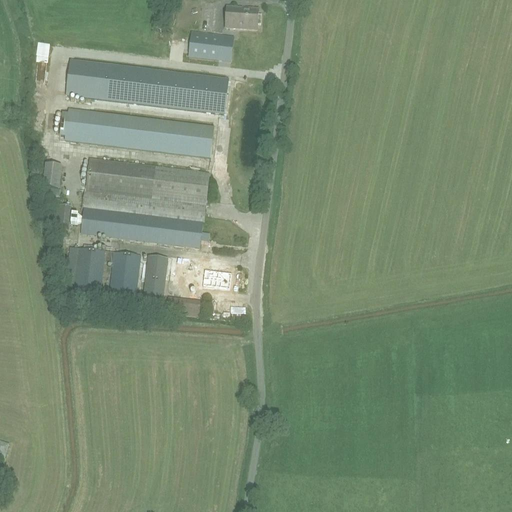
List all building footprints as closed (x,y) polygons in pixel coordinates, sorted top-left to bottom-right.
[(244,23),(243,30),(259,32),(260,25),(261,25),(262,19),(260,19),(262,7),(246,5),(245,13),(244,12),(243,23),(244,23)] [(188,60),(218,64),(221,38),(192,35),(188,60)] [(71,63),(67,97),(224,116),(228,82),(71,63)] [(214,128),(69,111),(68,115),(63,114),(60,138),(65,139),(65,143),(211,160),(214,128)] [(86,192),(205,207),(209,176),(90,161),(86,192)] [(43,190),(59,192),(62,168),(46,166),(43,190)] [(84,209),(203,223),(205,208),(86,193),(84,209)] [(72,209),(57,207),(53,232),(69,234),(72,209)] [(200,249),(203,225),(84,210),(81,235),(200,249)] [(109,306),(135,309),(141,258),(70,250),(63,300),(99,304),(104,264),(114,266),(109,306)] [(143,309),(162,311),(168,261),(149,259),(143,309)] [(200,283),(200,263),(177,263),(176,283),(200,283)] [(205,273),(203,283),(203,288),(230,291),(232,275),(205,272),(205,273)] [(169,299),(167,315),(199,319),(201,303),(169,299)] [(1,442),(0,444),(0,457),(10,460),(14,445),(1,442)]
